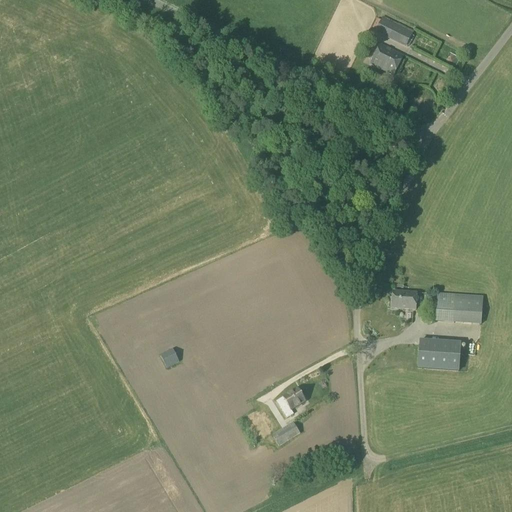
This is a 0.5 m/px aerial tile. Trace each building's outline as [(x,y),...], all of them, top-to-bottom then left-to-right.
[(405,49),(413,33),(383,17),(375,33),(405,49)] [(393,77),(403,57),(379,45),(369,65),(393,77)] [(412,246),(398,241),(391,260),(405,265),(412,246)] [(413,311),(415,294),(391,292),(389,309),(413,311)] [(480,327),(482,300),(436,296),(433,323),(480,327)] [(458,344),(418,341),(416,369),(456,372),(458,344)] [(188,349),(180,354),(189,370),(197,365),(188,349)] [(167,370),(179,364),(172,350),(160,357),(167,370)] [(286,420),(293,416),(290,412),(304,403),(295,390),(275,403),(286,420)] [(279,448),(300,435),(292,423),(272,436),(279,448)]
